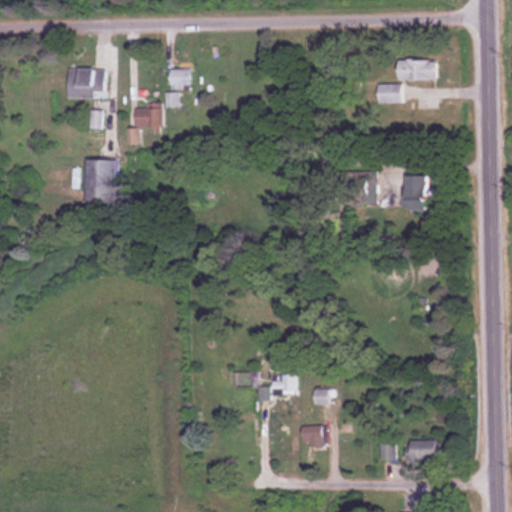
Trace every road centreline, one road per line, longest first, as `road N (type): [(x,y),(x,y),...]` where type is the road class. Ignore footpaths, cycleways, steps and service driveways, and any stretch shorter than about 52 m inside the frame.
road 1 (tertiary): [(492,511),(488,0)]
road 2 (residential): [(489,20),(0,26)]
road 3 (residential): [(492,500),(266,501)]
